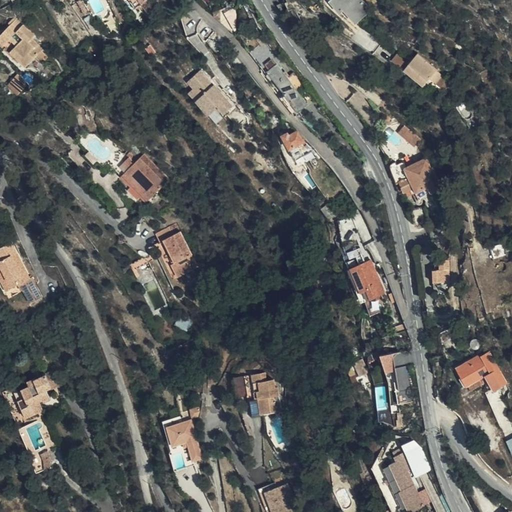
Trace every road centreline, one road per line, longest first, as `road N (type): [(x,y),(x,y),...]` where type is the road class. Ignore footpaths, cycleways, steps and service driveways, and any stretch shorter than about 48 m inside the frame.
road 1 (unclassified): [(0,155),(83,280),(173,511)]
road 2 (unclassified): [(193,0),(337,163),(374,222),(418,323)]
road 3 (tertiary): [(264,0),(386,175),(418,323)]
